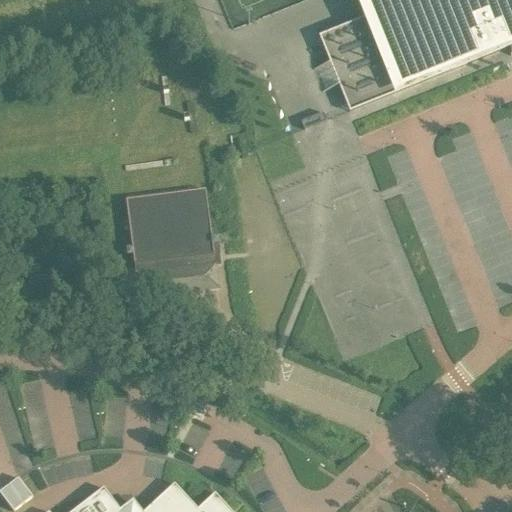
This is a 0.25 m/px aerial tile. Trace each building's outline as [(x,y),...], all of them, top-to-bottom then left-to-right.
[(319,37),(349,111),(509,48),(510,57),(511,56),(511,0),(381,0),(364,7),(368,17),(319,37)] [(211,239),(205,191),(126,201),(132,250),(126,250),(127,256),(133,255),(135,276),(138,300),(218,289),(215,266),(212,245),(218,244),(217,238),(211,239)] [(7,378),(0,380),(0,415),(18,472),(35,467),(7,378)] [(70,392),(83,438),(101,433),(88,387),(70,392)] [(73,511),(229,511),(214,495),(197,511),(174,485),(145,511),(138,511),(132,504),(121,511),(120,511),(103,489),(73,511)]
